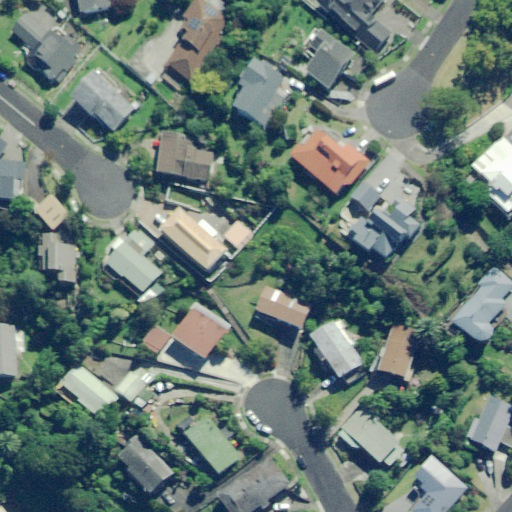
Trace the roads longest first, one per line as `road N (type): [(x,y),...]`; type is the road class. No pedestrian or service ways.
road 1 (residential): [(103,188),(0,98)]
road 2 (residential): [(393,109),(465,0)]
road 3 (residential): [(271,404),(341,511)]
